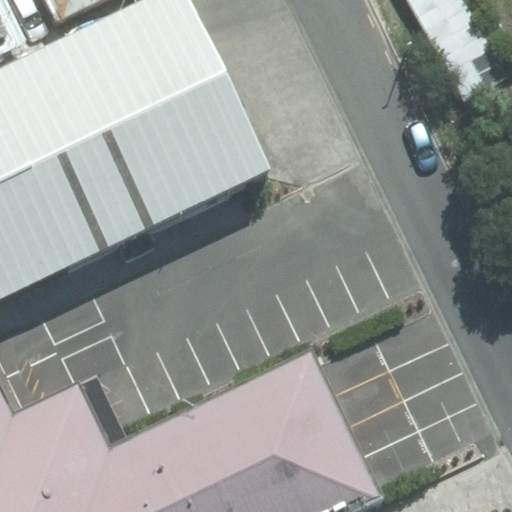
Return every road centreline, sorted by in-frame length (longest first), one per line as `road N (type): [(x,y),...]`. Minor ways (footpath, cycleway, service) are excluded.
road 1 (unclassified): [(271,0),(511,476)]
road 2 (unknown): [(359,175),(27,343)]
